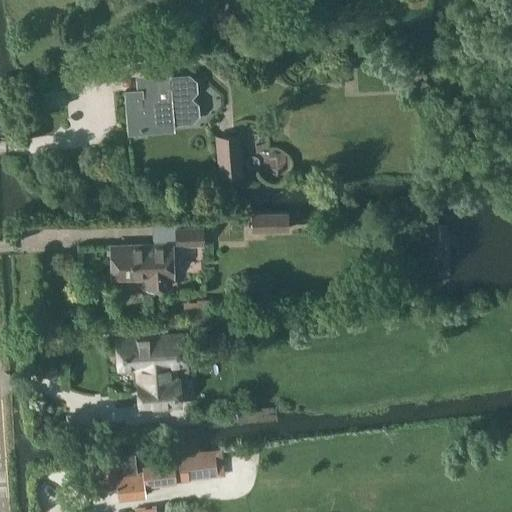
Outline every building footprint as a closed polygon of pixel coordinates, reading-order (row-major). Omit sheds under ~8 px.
[(196,80),(190,74),(169,76),(169,74),(147,76),(148,91),(127,93),(130,129),(155,127),(155,120),(169,119),(170,125),(174,125),(173,122),(193,121),(199,114),(198,103),(191,98),(197,91),(196,80)] [(41,110),(66,105),(63,89),(38,93),(41,110)] [(217,177),(242,175),(238,134),(214,136),(217,177)] [(251,230),(288,229),(288,212),(251,213),(251,230)] [(231,229),(244,229),(244,217),(231,218),(231,229)] [(432,238),(448,238),(448,224),(432,224),(432,238)] [(176,228),(172,228),(173,245),(203,244),(202,227),(176,228)] [(151,245),(111,247),(112,277),(144,276),(144,286),(171,285),(170,274),(172,274),(171,245),(171,244),(151,245)] [(197,302),(184,302),(184,312),(197,311),(197,302)] [(191,331),(218,329),(217,318),(190,320),(191,331)] [(182,335),(117,339),(118,366),(142,364),(143,382),(138,383),(139,406),(181,403),(179,380),(170,381),(168,362),(184,361),(182,335)] [(209,426),(225,425),(223,408),(207,410),(209,426)] [(224,474),(220,448),(172,455),(172,461),(143,465),(143,471),(138,472),(135,454),(120,456),(121,460),(114,461),(114,459),(100,461),(103,486),(117,485),(118,498),(146,494),(145,484),(224,474)]
